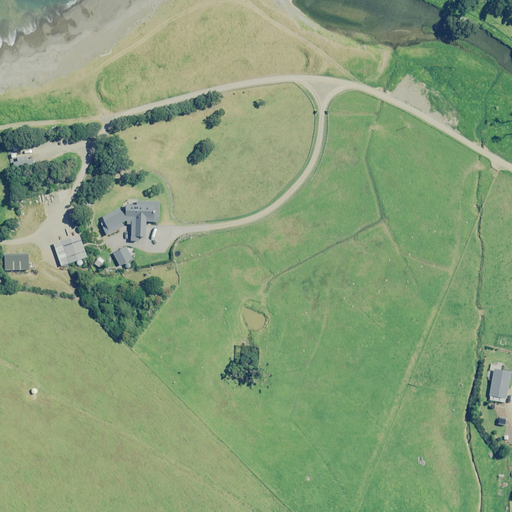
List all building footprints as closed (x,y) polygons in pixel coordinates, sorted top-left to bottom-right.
[(126,205),(102,218),(101,224),(106,234),(122,227),(126,225),(131,225),(131,241),(140,241),(140,236),(147,237),(147,222),(159,223),(161,203),(128,200),(126,205)] [(79,235),(53,244),(62,267),(87,257),(79,235)] [(126,246),(113,253),(119,266),(132,259),(126,246)] [(30,254),(5,254),(5,270),(30,270),(30,254)] [(105,260),(101,257),(96,264),(100,267),(105,260)] [(511,372),(495,369),(490,395),(508,398),(511,372)]
